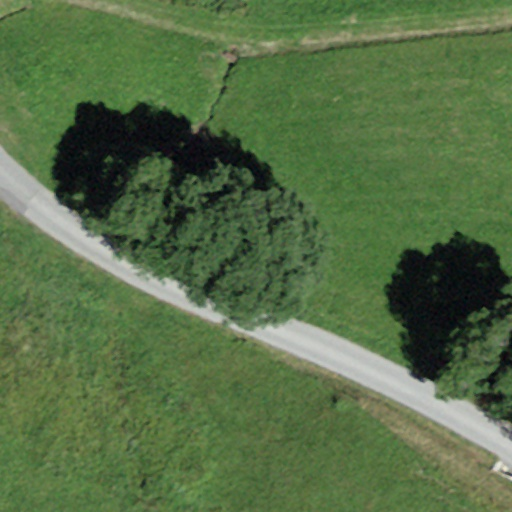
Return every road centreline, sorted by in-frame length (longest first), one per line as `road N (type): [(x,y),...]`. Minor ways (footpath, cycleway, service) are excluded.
road 1 (unclassified): [(0,169),(19,189),(511,449)]
road 2 (track): [(97,0),(219,36),(314,43),(511,23)]
